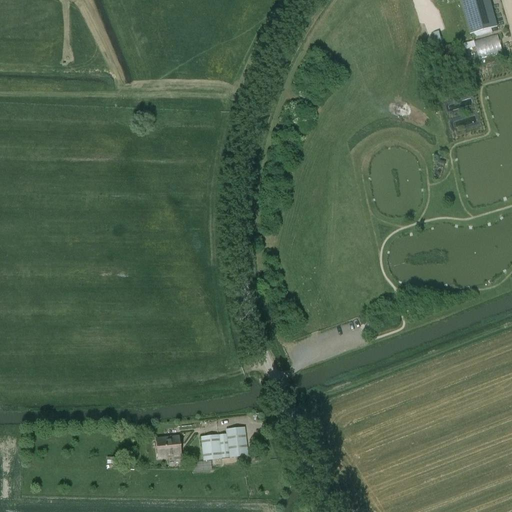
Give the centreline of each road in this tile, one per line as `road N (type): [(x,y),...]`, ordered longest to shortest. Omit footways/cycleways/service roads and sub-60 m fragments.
road 1 (unclassified): [(327,511),(259,342),(244,279),(239,199),(266,86),(313,0)]
road 2 (track): [(258,109),(125,97),(75,0)]
